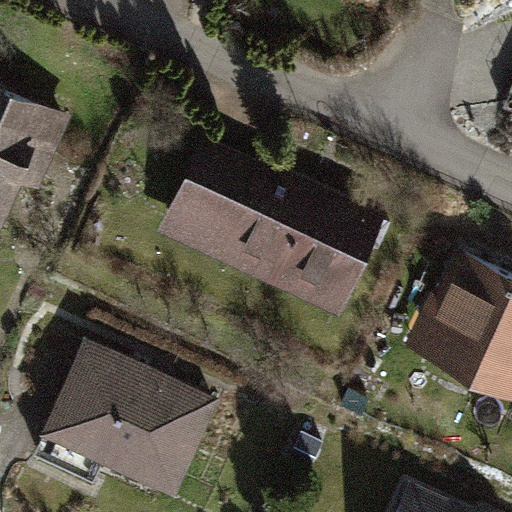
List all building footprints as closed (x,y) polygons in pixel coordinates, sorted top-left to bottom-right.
[(68,112),(0,79),(0,229),(10,235),(68,112)] [(376,240),(196,155),(164,223),(344,309),(376,240)] [(511,266),(450,241),(409,341),(511,383),(511,266)] [(228,392),(90,329),(47,422),(185,484),(228,392)] [(478,511),(418,485),(405,511),(478,511)]
